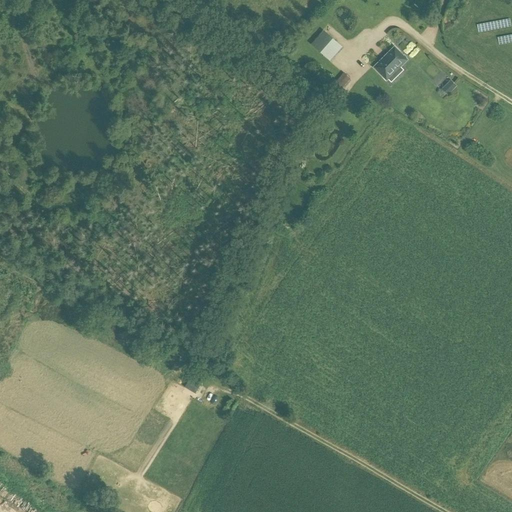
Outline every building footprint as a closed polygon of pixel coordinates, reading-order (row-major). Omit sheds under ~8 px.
[(335,54),(342,47),(324,31),(318,39),(335,54)] [(313,37),(308,43),(319,53),(324,48),(313,37)] [(395,48),(374,68),(387,81),(407,61),(395,48)] [(344,74),(334,86),(340,91),(350,79),(344,74)] [(442,76),(436,81),(441,87),(447,81),(442,76)] [(441,88),(447,94),(448,94),(457,85),(450,79),(441,88)] [(465,153),(475,159),(481,150),(471,144),(465,153)] [(190,378),(185,387),(195,394),(201,384),(190,378)]
